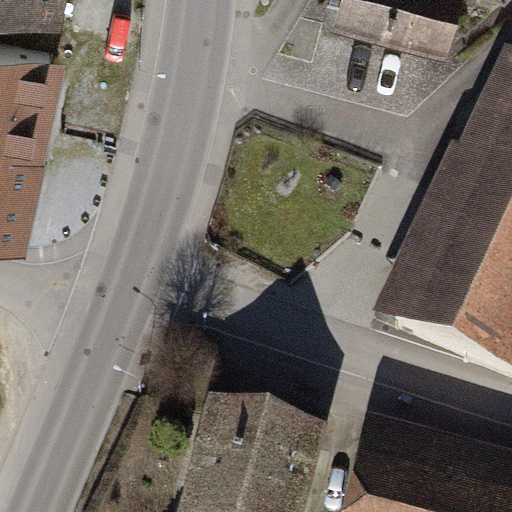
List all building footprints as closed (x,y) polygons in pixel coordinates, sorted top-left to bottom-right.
[(60,0),(0,0),(0,5),(57,17),(60,0)] [(343,0),(340,17),(449,45),(459,0),(343,0)] [(54,52),(0,39),(0,236),(9,239),(41,106),(54,52)] [(511,65),(497,59),(388,317),(511,368),(511,65)] [(304,511),(323,434),(206,407),(181,511),(304,511)] [(511,511),(511,467),(368,429),(345,511),(511,511)]
